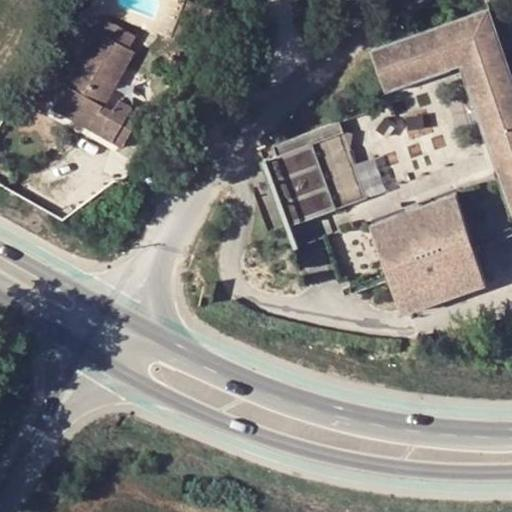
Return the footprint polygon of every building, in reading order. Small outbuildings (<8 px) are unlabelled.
[(465,51),(503,151),(511,147),(511,75),(487,9),(369,52),(371,56),(379,79),(465,51)] [(125,67),(87,46),(54,105),(112,138),(129,108),(122,104),(118,111),(105,103),(125,67)] [(359,103),(348,85),(331,96),(341,114),(359,103)] [(342,128),(278,153),(282,163),(271,167),(295,232),(371,203),(342,128)] [(511,171),(511,147),(503,151),(498,153),(506,174),(511,171)] [(374,218),(405,310),(488,280),(458,187),(374,218)]
